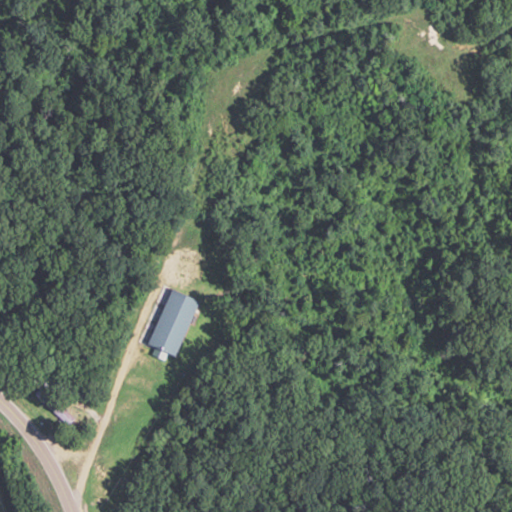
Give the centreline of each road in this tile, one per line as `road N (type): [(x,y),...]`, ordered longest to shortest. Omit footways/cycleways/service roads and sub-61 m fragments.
road 1 (residential): [(64,497),(166,264)]
road 2 (tertiary): [(0,404),(28,434),(68,511)]
